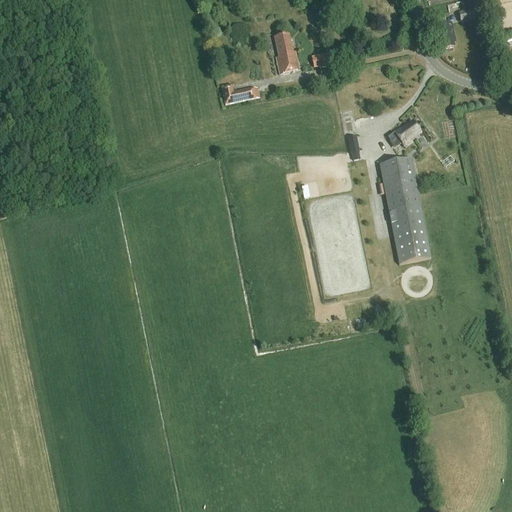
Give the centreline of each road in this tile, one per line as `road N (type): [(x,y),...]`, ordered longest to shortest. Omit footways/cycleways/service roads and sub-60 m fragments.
road 1 (track): [(398,313),(440,511)]
road 2 (unclassified): [(511,94),(472,86),(435,66),(415,0)]
road 3 (track): [(426,49),(286,79)]
